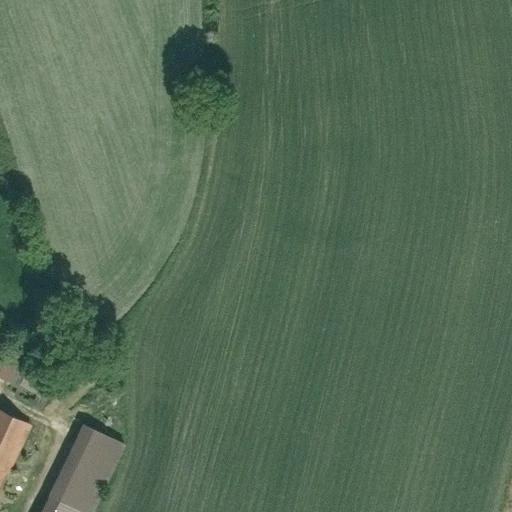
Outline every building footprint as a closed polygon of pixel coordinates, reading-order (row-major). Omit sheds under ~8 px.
[(102,341),(72,384),(97,401),(126,358),(102,341)] [(0,355),(0,385),(5,388),(17,364),(0,355)] [(7,393),(39,411),(57,380),(25,362),(7,393)] [(0,417),(0,483),(26,431),(0,417)] [(79,427),(43,500),(66,511),(90,511),(122,449),(79,427)]
